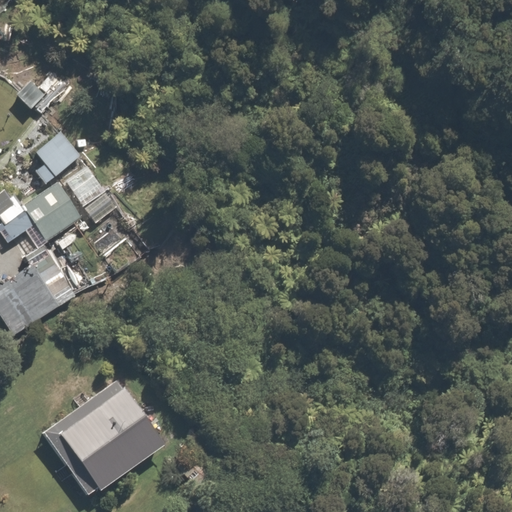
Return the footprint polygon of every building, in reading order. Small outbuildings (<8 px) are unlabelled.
[(58,122),(31,143),(42,158),(33,165),(45,181),(56,172),(59,176),(85,156),(58,122)] [(86,165),(64,180),(94,222),(115,207),(86,165)] [(53,178),(20,201),(50,244),(83,220),(53,178)] [(0,275),(0,315),(1,317),(2,318),(3,320),(4,322),(5,324),(5,326),(6,328),(11,334),(56,300),(29,264),(12,277),(0,275)] [(126,379),(56,425),(95,485),(165,439),(126,379)] [(190,449),(177,465),(207,489),(220,473),(190,449)] [(157,453),(142,463),(160,488),(175,478),(157,453)]
